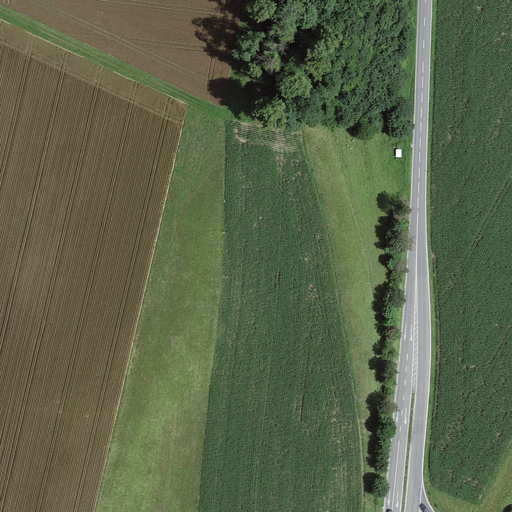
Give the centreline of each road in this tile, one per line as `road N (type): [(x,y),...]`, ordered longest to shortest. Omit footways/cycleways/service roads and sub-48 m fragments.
road 1 (tertiary): [(424,0),(414,319)]
road 2 (tertiary): [(414,319),(391,511)]
road 3 (tertiary): [(413,486),(420,395),(414,319)]
